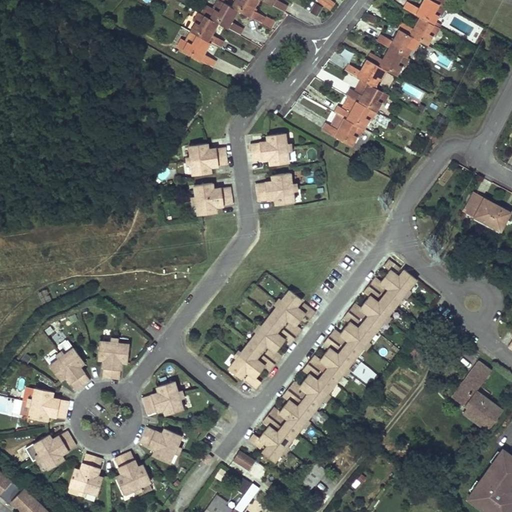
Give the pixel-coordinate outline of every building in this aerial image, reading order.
[(215,10),(210,18),(219,23),(240,35),(244,29),(232,22),(238,11),(231,7),(219,0),(217,0),(213,8),(215,10)] [(235,0),(231,7),(238,11),(262,24),(266,17),(254,10),(259,0),(235,0)] [(262,0),(284,12),(288,5),(278,0),(262,0)] [(319,0),(319,1),(330,9),(334,3),(329,0),(319,0)] [(407,1),(403,8),(420,17),(439,28),(441,25),(436,21),(439,16),(441,17),(446,7),(432,0),(423,0),(419,8),(407,1)] [(315,2),(310,11),(317,15),(322,7),(315,2)] [(195,22),(190,31),(211,43),(221,48),(224,41),(212,35),(219,23),(210,18),(198,12),(193,21),(195,22)] [(262,24),(271,29),(275,21),(266,16),(266,17),(262,24)] [(401,22),(398,28),(399,29),(419,40),(428,45),(433,36),(435,37),(440,28),(439,28),(420,17),(413,28),(401,22)] [(380,34),(377,40),(389,47),(407,57),(412,48),(414,49),(419,40),(399,29),(393,40),(380,34)] [(211,43),(190,31),(185,40),(187,42),(182,50),(213,67),(217,61),(205,54),(211,43)] [(371,52),(367,59),(387,70),(397,75),(402,66),(404,68),(409,58),(407,57),(389,47),(383,58),(371,52)] [(348,63),(345,70),(368,83),(375,87),(380,78),(382,79),(387,70),(367,59),(361,70),(348,63)] [(350,88),(346,95),(349,97),(356,100),(377,112),(382,103),(384,104),(389,95),(375,87),(368,83),(362,95),(350,88)] [(349,97),(343,108),(350,112),(356,100),(349,97)] [(337,105),(334,112),(343,117),(364,129),(369,120),(371,121),(377,112),(356,100),(350,112),(343,108),(337,105)] [(364,129),(343,117),(337,129),(325,122),(321,129),(352,146),(357,137),(359,138),(364,129)] [(289,162),(285,132),(267,135),(267,141),(250,143),(252,161),(270,159),(270,165),(289,162)] [(428,133),(425,138),(432,142),(436,138),(428,133)] [(207,143),(189,145),(193,175),(211,172),(210,166),(227,164),(225,147),(208,149),(207,143)] [(294,202),(290,172),(272,175),(273,181),(255,183),(257,201),(275,198),(276,205),(294,202)] [(212,182),(194,185),(198,214),(216,212),(215,206),(233,204),(230,186),(213,188),(212,182)] [(483,199),(473,193),(470,199),(480,205),(483,199)] [(510,212),(483,199),(480,205),(470,199),(463,211),(500,230),(510,212)] [(396,274),(400,268),(388,259),(384,265),(389,270),(380,281),(375,277),(370,283),(382,292),(386,287),(389,289),(378,302),(375,300),(380,294),(368,285),(363,291),(369,296),(360,307),(354,303),(349,309),(361,318),(366,313),(369,315),(358,328),(355,326),(360,320),(348,311),(343,317),(348,322),(339,333),(334,329),(329,335),(341,344),(345,339),(348,341),(338,354),(335,352),(339,347),(327,337),(323,344),(328,348),(319,359),(314,355),(309,361),(321,370),(325,365),(328,367),(318,381),(315,378),(319,372),(307,363),(302,369),(308,374),(299,385),(294,381),(289,387),(300,396),(305,391),(308,393),(298,406),(297,406),(294,404),(299,398),(287,389),(282,395),(288,400),(279,411),(273,407),(268,413),(280,422),(285,417),(288,419),(277,433),(274,430),(279,425),(267,415),(262,422),(268,426),(259,437),(253,433),(248,439),(260,448),(264,443),(267,445),(262,452),(274,461),(279,455),(278,454),(288,441),(289,442),(299,428),(298,428),(308,415),(309,416),(320,402),(319,402),(328,389),(329,390),(340,376),(339,376),(349,363),(350,364),(360,350),(359,349),(369,337),(370,338),(381,324),(380,323),(390,311),(390,312),(401,298),(400,297),(410,285),(411,285),(416,279),(404,269),(399,276),(396,274)] [(449,265),(446,270),(453,275),(457,271),(449,265)] [(228,369),(240,378),(246,371),(249,373),(244,379),(256,388),(261,382),(255,377),(264,366),(270,370),(275,364),(263,355),(259,360),(256,358),(266,345),(269,347),(265,353),(276,362),(281,356),(276,351),(285,340),(290,344),(295,338),(283,329),(279,334),(276,332),(286,319),(289,321),(285,327),(297,336),(302,330),(296,325),(305,314),(310,318),(315,312),(303,303),(299,308),(296,306),(302,299),(290,290),(285,297),(286,297),(276,310),(275,309),(264,323),(265,324),(255,336),(254,336),(244,349),(245,350),(235,363),(234,362),(228,369)] [(102,377),(119,379),(121,361),(127,362),(129,345),(99,341),(97,359),(104,359),(102,377)] [(76,390),(90,380),(79,366),(84,362),(74,348),(50,366),(60,380),(65,376),(76,390)] [(491,369),(479,360),(453,396),(468,407),(473,411),(470,416),(488,430),(502,411),(475,391),(491,369)] [(141,397),(147,414),(163,409),(165,415),(182,409),(173,381),(156,386),(158,392),(141,397)] [(65,418),(69,401),(52,397),(53,391),(36,387),(30,417),(47,420),(48,414),(65,418)] [(473,411),(468,407),(464,412),(470,416),(473,411)] [(146,426),(139,442),(155,449),(152,455),(168,462),(180,435),(164,428),(162,433),(146,426)] [(76,445),(67,430),(52,439),(49,434),(34,443),(49,468),(64,459),(61,454),(76,445)] [(511,454),(504,449),(494,463),(493,463),(480,482),(481,482),(474,492),(473,492),(468,498),(487,511),(511,511),(511,492),(510,491),(511,487),(511,454)] [(255,461),(239,450),(233,460),(249,470),(255,461)] [(130,451),(114,458),(121,474),(115,476),(123,492),(150,480),(143,464),(137,467),(130,451)] [(102,458),(85,453),(80,470),(74,468),(69,484),(97,493),(103,477),(97,475),(102,458)] [(206,463),(211,458),(206,453),(201,458),(206,463)] [(308,468),(301,478),(305,481),(301,486),(309,491),(326,469),(315,460),(308,468)] [(222,481),(228,472),(221,466),(214,476),(222,481)] [(48,511),(43,507),(24,489),(22,491),(4,476),(3,476),(0,473),(0,496),(12,507),(14,504),(22,511),(48,511)] [(474,492),(481,482),(480,482),(478,480),(471,490),(473,492),(474,492)] [(204,511),(230,511),(232,510),(225,505),(227,503),(217,495),(204,511)]
